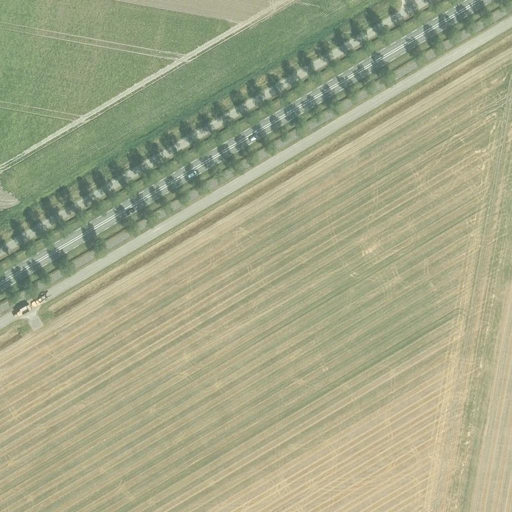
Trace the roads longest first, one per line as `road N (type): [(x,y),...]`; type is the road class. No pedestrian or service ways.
road 1 (unclassified): [(511,21),(0,324)]
road 2 (primary): [(0,283),(479,0)]
road 3 (unclassified): [(0,250),(423,0)]
